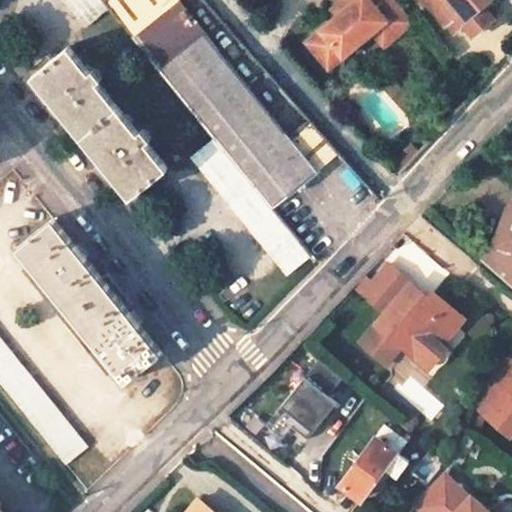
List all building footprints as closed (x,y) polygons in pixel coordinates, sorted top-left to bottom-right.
[(100,0),(64,0),(87,27),(109,9),(100,0)] [(100,0),(109,9),(216,137),(273,206),(319,168),(181,1),(181,0),(100,0)] [(415,17),(400,0),(350,0),(352,2),(309,39),(331,65),(375,28),(386,41),(415,17)] [(483,2),(484,0),(423,0),(443,22),(447,19),(452,26),(462,17),(471,29),(492,12),(487,7),(483,2)] [(95,67),(91,71),(70,46),(34,74),(133,195),(169,166),(149,142),(153,138),(145,127),(140,131),(99,81),(103,77),(95,67)] [(311,250),(273,206),(216,137),(194,156),(288,269),(311,250)] [(511,197),(495,242),(483,257),(511,282),(511,197)] [(20,247),(129,379),(164,349),(56,218),(20,247)] [(395,302),(411,283),(389,264),(372,282),(395,302)] [(390,366),(406,347),(432,369),(449,349),(444,345),(466,320),(435,293),(427,303),(421,297),(424,294),(411,283),(395,302),(372,282),(364,276),(355,286),(386,312),(361,341),(390,366)] [(0,381),(68,465),(92,444),(0,331),(0,381)] [(511,354),(507,350),(490,377),(510,394),(511,392),(511,354)] [(345,376),(321,356),(276,409),(292,423),(308,436),(339,400),(330,393),(345,376)] [(511,392),(510,394),(490,377),(474,403),(511,435),(511,392)] [(276,409),(266,420),(283,434),(292,423),(276,409)] [(404,409),(398,418),(410,428),(417,420),(404,409)] [(408,462),(398,454),(408,441),(385,424),(340,483),(361,498),(386,467),(398,476),(408,462)] [(471,497),(446,474),(416,505),(423,511),(489,511),(472,495),(471,497)] [(191,511),(213,511),(200,501),(191,511)]
